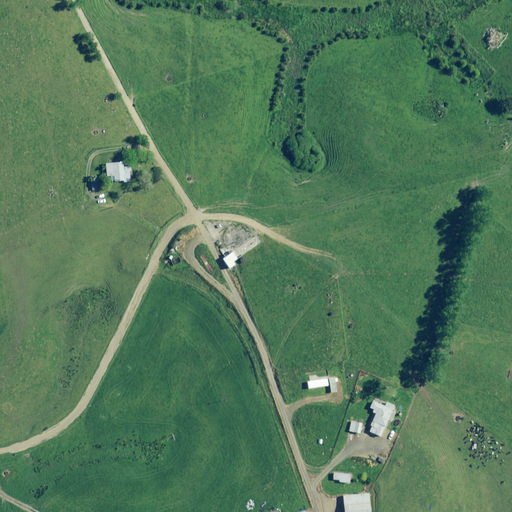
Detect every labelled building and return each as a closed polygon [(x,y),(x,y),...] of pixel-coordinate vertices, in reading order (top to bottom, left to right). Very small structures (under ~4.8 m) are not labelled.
[(122,167),(122,162),(105,163),(105,176),(109,176),(110,181),(122,180),(122,182),(129,181),(129,166),(122,167)] [(99,177),(90,178),(91,190),(100,189),(99,177)] [(261,242),(255,233),(228,251),(225,246),(219,250),(224,257),(222,259),(228,268),(234,264),(232,262),(261,242)] [(180,262),(178,257),(170,261),(173,266),(180,262)] [(327,385),(326,379),(307,382),(308,388),(327,385)] [(393,406),(374,397),(369,408),(373,409),(371,412),(375,413),(369,426),(371,426),(368,432),(380,436),(387,420),(391,422),(395,412),(391,411),(393,406)] [(362,424),(351,421),(348,431),(359,434),(362,424)] [(350,474),(333,473),(332,479),(339,480),(338,482),(349,483),(350,474)] [(370,511),(369,493),(342,495),(343,511),(370,511)]
